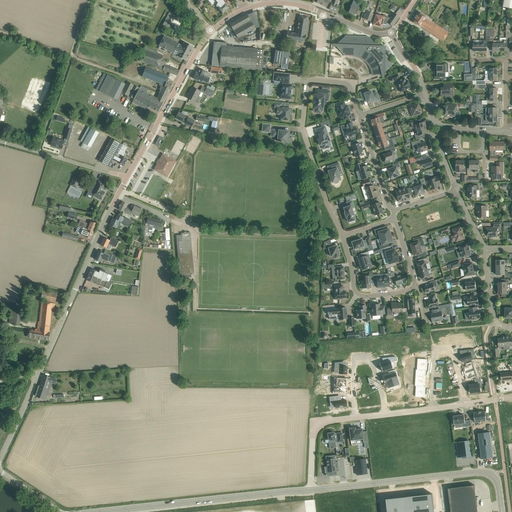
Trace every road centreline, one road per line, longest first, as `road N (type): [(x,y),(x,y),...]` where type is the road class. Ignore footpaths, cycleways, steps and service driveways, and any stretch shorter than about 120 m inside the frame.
road 1 (tertiary): [(311,489),(479,471),(496,479),(501,511)]
road 2 (tertiary): [(93,511),(311,489)]
road 3 (unclassified): [(37,374),(126,176)]
road 4 (unclassified): [(211,31),(236,11),(289,3),(372,33),(391,32)]
road 5 (unclassified): [(126,176),(211,31)]
road 6 (residential): [(342,235),(302,130),(308,81)]
road 7 (track): [(39,152),(90,0)]
road 8 (residential): [(353,418),(354,358),(370,357),(384,414)]
road 9 (residential): [(432,408),(435,349),(450,348),(464,404)]
road 10 (unclassified): [(0,142),(126,176)]
road 11 (residential): [(416,284),(358,294),(342,235)]
